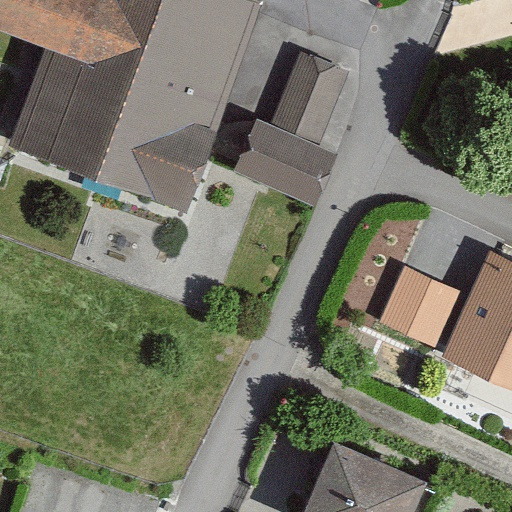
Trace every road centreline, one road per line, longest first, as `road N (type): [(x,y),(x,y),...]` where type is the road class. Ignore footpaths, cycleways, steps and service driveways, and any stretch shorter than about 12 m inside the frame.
road 1 (residential): [(365,163),(207,511)]
road 2 (residential): [(434,0),(365,163)]
road 3 (residential): [(365,163),(511,227)]
